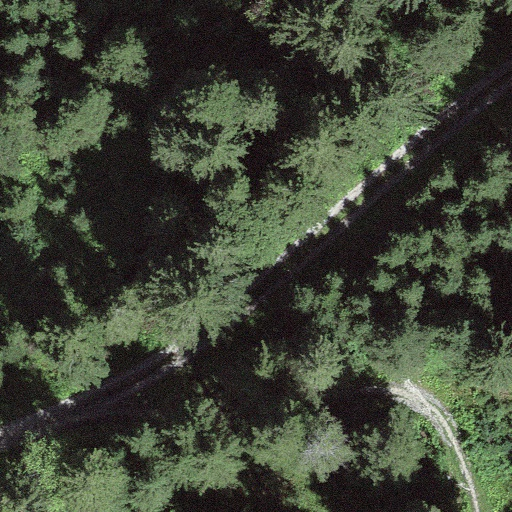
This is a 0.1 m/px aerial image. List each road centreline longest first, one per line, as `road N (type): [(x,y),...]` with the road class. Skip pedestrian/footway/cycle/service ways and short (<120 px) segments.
road 1 (track): [(186,353),(304,271),(511,68)]
road 2 (track): [(0,436),(157,373),(186,353)]
